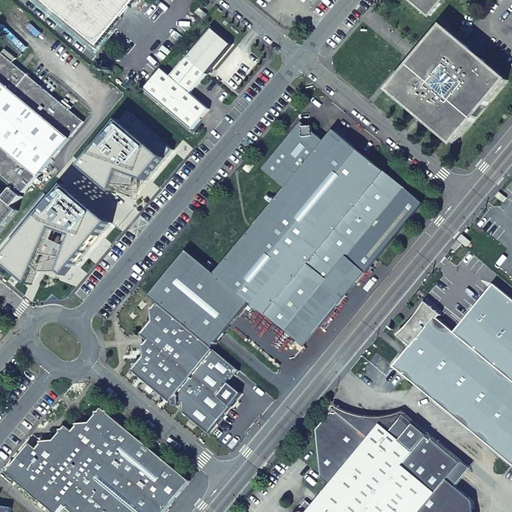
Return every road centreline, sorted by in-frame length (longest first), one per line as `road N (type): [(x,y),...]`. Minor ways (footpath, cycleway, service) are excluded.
road 1 (unclassified): [(226,476),(465,189)]
road 2 (unclassified): [(74,325),(302,60)]
road 3 (unclassified): [(302,60),(465,189)]
road 4 (unclassified): [(90,363),(226,476)]
